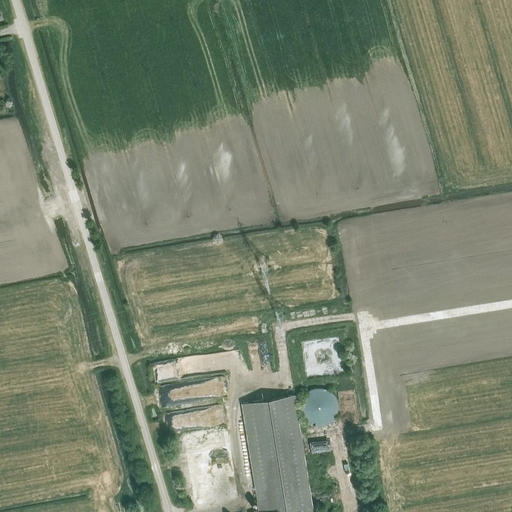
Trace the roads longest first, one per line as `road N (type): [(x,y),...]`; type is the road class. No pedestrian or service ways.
road 1 (unclassified): [(169,511),(14,0)]
road 2 (track): [(268,384),(287,382),(279,328),(359,315),(361,327),(511,303)]
